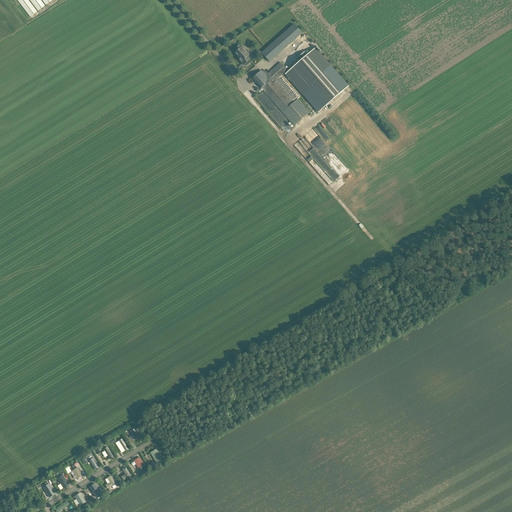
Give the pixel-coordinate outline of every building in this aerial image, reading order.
[(17,0),(30,17),(37,12),(28,0),(17,0)] [(29,0),(38,11),(45,6),(40,0),(29,0)] [(250,55),(242,46),(241,47),(239,45),(235,48),(237,50),(233,54),(244,65),(250,59),(248,56),(250,55)] [(262,53),(270,62),(278,55),(269,46),(262,53)] [(300,61),(285,74),(318,113),(349,86),(315,48),(307,55),(304,52),(298,58),(300,61)] [(268,74),(266,76),(270,80),(273,84),(279,78),(288,71),(284,66),(281,63),(268,73),(268,74)] [(261,70),(252,78),(261,88),(270,80),(266,76),(261,70)] [(270,80),(261,88),(282,112),(297,99),(279,78),(273,84),(270,80)] [(262,105),(269,98),(262,91),(256,97),(262,105)] [(297,99),(282,112),(294,125),(309,113),(297,99)] [(327,119),(327,120),(327,121),(327,122),(328,123),(328,124),(329,125),(330,125),(330,126),(331,126),(332,126),(333,126),(334,126),(335,126),(336,126),(337,125),(338,125),(339,124),(339,123),(340,123),(340,122),(340,121),(340,120),(340,119),(340,118),(340,117),(339,116),(338,115),(337,114),(336,114),(335,113),(334,113),(333,113),(332,113),(331,114),(330,114),(329,115),(328,116),(328,117),(327,118),(327,119)] [(137,427),(130,430),(134,439),(141,436),(137,427)] [(105,450),(102,452),(106,459),(109,457),(110,459),(114,457),(107,447),(104,449),(105,450)] [(157,449),(150,452),(156,463),(163,460),(157,449)] [(134,460),(138,468),(145,464),(140,457),(134,460)] [(78,467),(72,470),(77,478),(83,475),(78,467)] [(122,469),(125,474),(121,476),(124,480),(131,476),(127,467),(122,469)] [(63,489),(69,485),(63,474),(57,478),(63,489)] [(113,486),(114,488),(117,486),(111,475),(105,479),(108,484),(106,485),(108,489),(113,486)] [(45,495),(48,499),(56,494),(49,483),(43,487),(47,493),(45,495)] [(95,497),(102,494),(96,483),(89,487),(95,497)] [(76,499),(74,500),(76,505),(79,504),(80,505),(86,502),(81,492),(74,496),(76,499)] [(56,508),(59,511),(70,504),(67,500),(56,508)]
